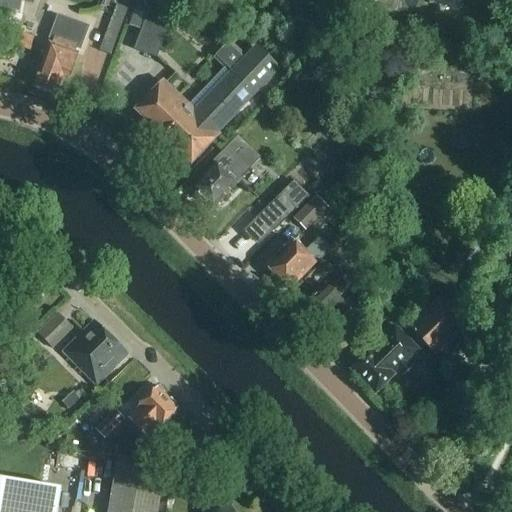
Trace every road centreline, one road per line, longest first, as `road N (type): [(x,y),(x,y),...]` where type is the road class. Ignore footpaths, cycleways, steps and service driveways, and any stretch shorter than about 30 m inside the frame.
road 1 (tertiary): [(459,511),(105,162),(57,130),(0,111)]
road 2 (unclassified): [(284,511),(54,261),(0,232)]
